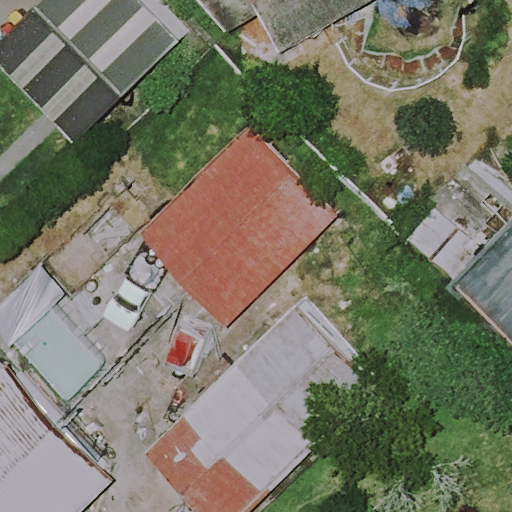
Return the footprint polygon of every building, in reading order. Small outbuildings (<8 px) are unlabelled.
[(189,39),(149,0),(46,0),(0,46),(0,68),(80,148),(189,39)] [(183,0),(228,53),(265,28),(285,59),(372,0),(183,0)] [(337,220),(245,131),(145,234),(236,324),(337,220)] [(511,197),(475,161),(405,229),(511,337),(511,197)] [(0,264),(10,255),(0,244),(0,264)] [(251,511),(416,350),(336,268),(146,455),(202,511),(251,511)] [(77,511),(113,477),(0,361),(0,511),(77,511)]
